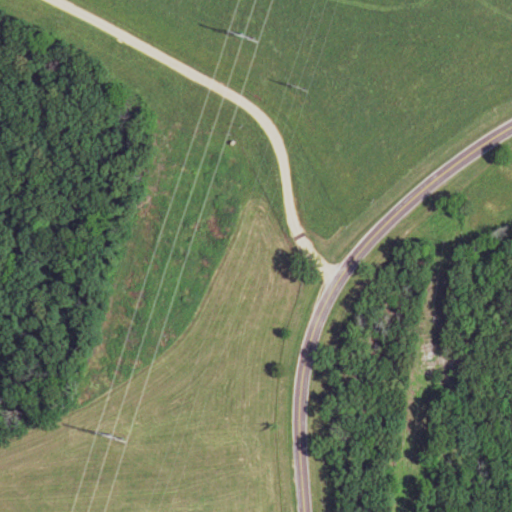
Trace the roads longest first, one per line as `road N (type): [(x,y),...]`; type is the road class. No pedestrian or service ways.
road 1 (tertiary): [(299,511),(290,391),(330,281)]
road 2 (tertiary): [(330,281),(439,181),(511,131)]
